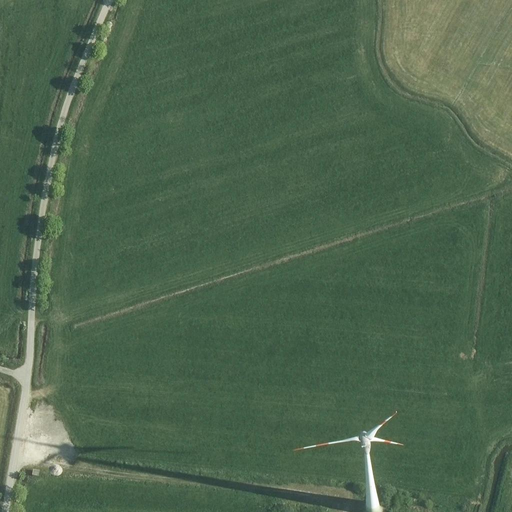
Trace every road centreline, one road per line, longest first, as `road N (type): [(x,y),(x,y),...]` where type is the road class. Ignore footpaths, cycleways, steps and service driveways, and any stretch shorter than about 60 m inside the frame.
road 1 (unclassified): [(103,0),(62,124),(3,511)]
road 2 (track): [(12,449),(319,490)]
